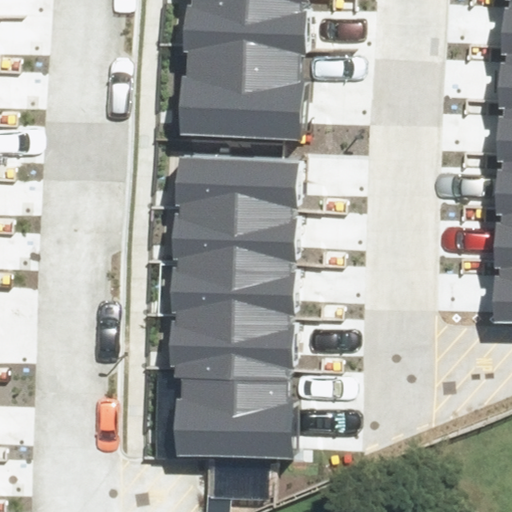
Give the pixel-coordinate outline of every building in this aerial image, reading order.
[(204,35),(210,35),(312,37),(312,21),(322,21),(322,0),(198,0),(198,20),(204,20),(204,35)] [(318,56),(311,56),(312,37),(210,35),(210,55),(202,55),(201,112),(318,114),(318,56)] [(203,183),(202,199),(304,200),(304,187),(315,187),(316,146),(195,145),(194,183),(203,183)] [(202,238),(202,253),(303,255),(303,244),(315,244),(316,201),(304,200),(202,199),(194,199),(193,238),(202,238)] [(201,292),(201,307),(303,309),(303,296),(313,296),(314,255),(303,255),(202,253),(190,253),(190,291),(201,292)] [(194,361),(200,362),(302,363),(302,347),(312,347),(313,309),(303,309),(201,307),(189,307),(188,346),(194,346),(194,361)] [(309,382),(302,382),(302,363),(200,362),(200,381),(192,381),(191,438),(308,440),(309,382)]
